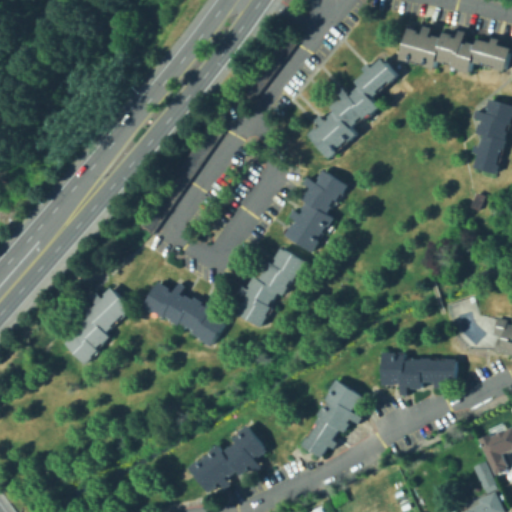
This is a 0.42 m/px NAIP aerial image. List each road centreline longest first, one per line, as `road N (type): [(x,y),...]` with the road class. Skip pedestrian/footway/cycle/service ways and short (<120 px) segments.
road 1 (primary): [(83,197),(109,184),(209,67),(242,22),(242,0)]
road 2 (primary): [(235,0),(217,8),(92,166),(83,197)]
road 3 (primary): [(83,197),(0,285)]
